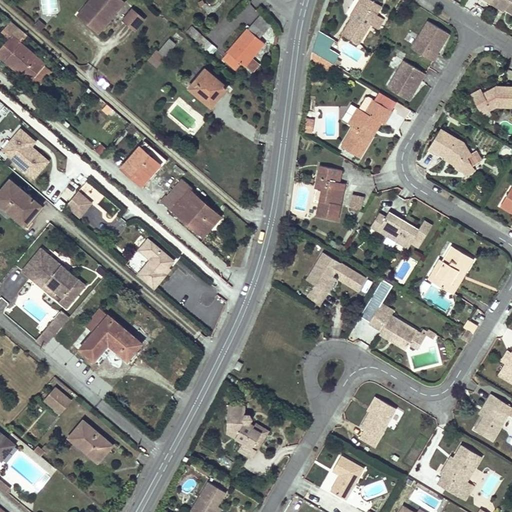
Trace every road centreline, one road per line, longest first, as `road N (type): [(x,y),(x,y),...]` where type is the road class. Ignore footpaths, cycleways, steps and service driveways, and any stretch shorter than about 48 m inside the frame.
road 1 (secondary): [(167,456),(262,256),(300,20)]
road 2 (residential): [(511,244),(414,188),(405,174),(406,147),(477,26)]
road 3 (residential): [(167,456),(0,317)]
road 4 (residential): [(370,364),(422,393),(448,389),(511,285)]
road 5 (residential): [(370,364),(344,350),(315,359),(320,423)]
